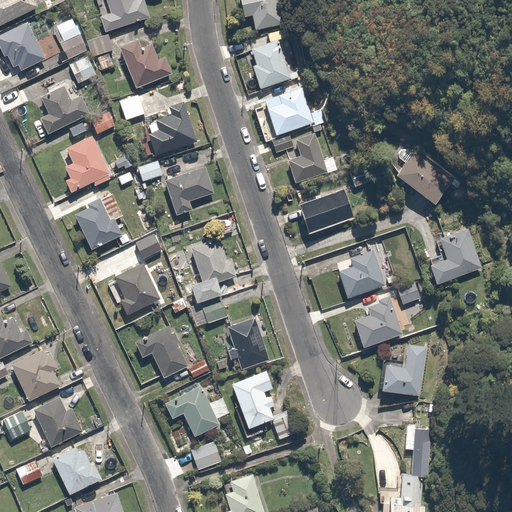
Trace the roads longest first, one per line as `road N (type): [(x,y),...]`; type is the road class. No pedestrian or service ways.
road 1 (residential): [(201,0),(211,68),(307,347),(339,400)]
road 2 (residential): [(168,511),(0,149)]
